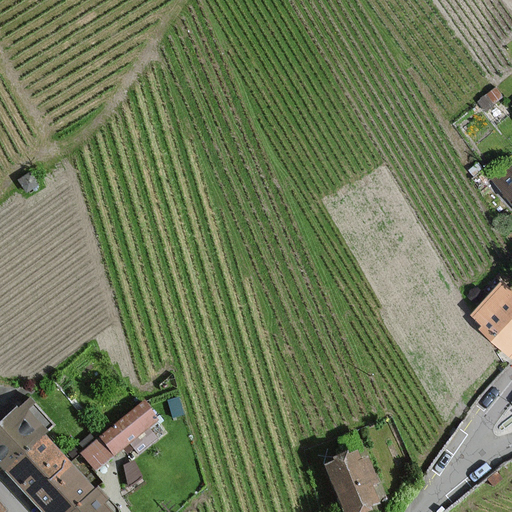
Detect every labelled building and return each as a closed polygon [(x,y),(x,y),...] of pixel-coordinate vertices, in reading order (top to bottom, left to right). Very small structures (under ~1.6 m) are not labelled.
[(511,167),(496,182),(511,198),(511,167)] [(35,185),(29,174),(18,181),(25,191),(35,185)] [(485,329),(511,352),(511,295),(501,286),(475,316),(488,327),(485,329)] [(156,420),(143,404),(84,453),(97,468),(156,420)] [(21,405),(0,424),(0,463),(5,469),(42,434),(45,431),(21,405)] [(69,511),(94,489),(42,434),(5,469),(30,495),(45,511),(69,511)] [(356,453),(328,465),(347,511),(352,511),(378,501),(370,483),(376,481),(367,459),(360,462),(356,453)] [(499,479),(495,473),(487,480),(492,485),(499,479)] [(97,486),(94,489),(69,511),(112,511),(104,502),(108,498),(97,486)]
